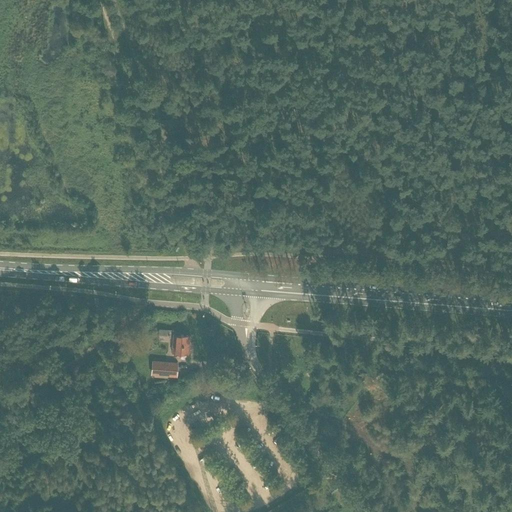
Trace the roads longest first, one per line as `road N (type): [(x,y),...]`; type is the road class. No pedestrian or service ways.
road 1 (track): [(100,0),(176,202),(187,258)]
road 2 (primary): [(511,308),(245,287)]
road 3 (unclassified): [(363,511),(255,366),(246,324)]
road 4 (track): [(160,511),(131,475),(91,445),(35,453),(0,474)]
road 5 (primary): [(245,287),(206,272),(122,277)]
road 6 (primary): [(122,277),(245,287)]
road 7 (primary): [(122,277),(0,269)]
